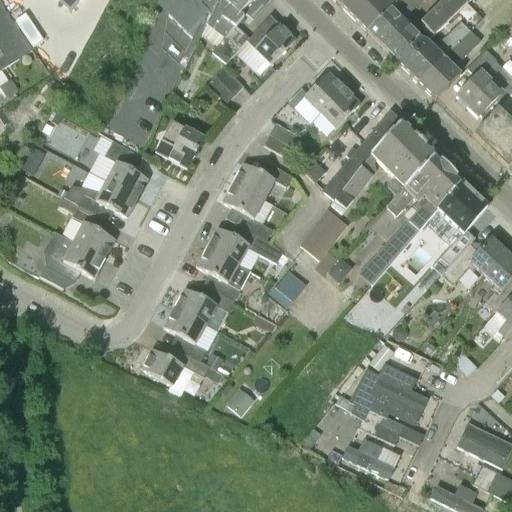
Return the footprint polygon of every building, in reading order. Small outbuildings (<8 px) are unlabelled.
[(36,0),(58,20),(76,0),(36,0)] [(151,0),(193,40),(201,25),(205,28),(206,26),(208,27),(219,4),(219,0),(151,0)] [(246,16),(252,21),(270,2),(267,0),(219,0),(219,4),(208,27),(224,39),(212,55),(227,66),(249,40),(236,28),(246,16)] [(330,0),(339,8),(346,0),(330,0)] [(346,0),(339,8),(366,36),(402,0),(346,0)] [(425,0),(402,0),(366,36),(396,65),(420,42),(402,23),(418,7),(425,0)] [(469,3),(472,0),(444,0),(420,23),(433,38),(469,3)] [(0,73),(33,52),(0,3),(0,73)] [(431,53),(420,42),(396,65),(417,86),(470,34),(461,24),(431,53)] [(253,52),(256,55),(270,69),(294,43),(278,27),(253,52)] [(470,34),(417,86),(434,103),(460,77),(453,69),(480,44),(470,34)] [(485,52),(467,72),(475,79),(455,100),(477,121),(502,95),(484,76),(497,64),(485,52)] [(214,79),(234,99),(243,90),(222,69),(214,79)] [(303,101),(319,117),(344,92),(327,76),(306,98),(303,101)] [(214,79),(206,88),(225,108),(234,99),(214,79)] [(11,81),(0,88),(0,90),(7,100),(19,92),(11,81)] [(38,95),(47,104),(57,93),(48,84),(38,95)] [(293,111),(303,101),(306,98),(301,92),(288,106),(293,111)] [(344,92),(319,117),(335,132),(359,107),(344,92)] [(190,107),(174,96),(165,108),(184,114),(190,107)] [(511,165),(511,126),(509,124),(511,121),(511,97),(471,140),(505,173),(511,165)] [(0,130),(4,127),(10,123),(2,111),(0,111),(0,130)] [(58,127),(63,118),(55,114),(51,123),(58,127)] [(322,194),(334,204),(368,158),(378,147),(400,126),(389,115),(357,154),(352,150),(345,158),(350,162),(322,194)] [(171,124),(154,155),(186,172),(203,141),(171,124)] [(268,138),(293,151),(299,139),(275,126),(268,138)] [(434,159),(400,126),(378,147),(368,158),(334,204),(330,208),(341,217),(376,174),(374,166),(375,164),(402,191),(403,193),(434,159)] [(52,130),(46,127),(42,134),(47,137),(52,130)] [(263,148),(287,161),(293,151),(268,138),(263,148)] [(105,184),(137,201),(147,182),(128,172),(136,157),(112,144),(104,159),(115,165),(105,184)] [(461,186),(434,159),(403,193),(402,191),(386,209),(396,219),(413,201),(416,204),(412,208),(417,213),(407,223),(409,224),(370,264),(380,275),(413,239),(434,213),(436,214),(461,186)] [(36,172),(24,166),(20,173),(33,179),(36,172)] [(286,189),(292,179),(267,166),(261,177),(242,167),(232,186),(264,204),(275,183),(286,189)] [(77,208),(101,221),(107,211),(126,221),(137,201),(105,184),(99,194),(71,188),(64,201),(77,208)] [(254,222),(264,204),(232,186),(221,206),(247,220),(242,230),(266,244),(272,232),(254,222)] [(486,209),(461,186),(436,214),(442,219),(461,238),(473,225),(486,210),(486,209)] [(58,208),(72,216),(76,208),(63,200),(58,208)] [(101,221),(77,208),(71,219),(82,225),(71,245),(104,262),(114,243),(95,232),(101,221)] [(319,221),(341,237),(347,228),(326,212),(319,221)] [(333,246),(341,237),(319,221),(312,230),(333,246)] [(283,253),(266,244),(242,230),(236,242),(217,231),(206,251),(238,268),(247,252),(275,268),(283,253)] [(326,256),(333,246),(312,230),(305,240),(326,256)] [(74,272),(93,282),(104,262),(71,245),(53,235),(43,254),(50,258),(39,279),(63,292),(74,272)] [(319,264),(326,256),(305,240),(298,248),(319,264)] [(475,271),(484,280),(506,256),(490,241),(474,257),(466,250),(441,278),(452,288),(468,271),(472,274),(475,271)] [(228,287),(238,268),(206,251),(196,270),(215,281),(209,291),(233,304),(240,293),(228,287)] [(495,314),(511,296),(511,291),(507,287),(511,281),(511,260),(506,256),(484,280),(494,288),(492,291),(495,293),(485,304),(495,314)] [(346,278),(335,268),(329,276),(340,286),(346,278)] [(286,311),(296,298),(279,285),(268,298),(286,311)] [(233,304),(209,291),(203,302),(184,292),(174,310),(206,328),(216,309),(228,315),(233,304)] [(495,337),(497,334),(504,340),(511,331),(511,296),(495,314),(496,315),(485,327),(495,337)] [(196,347),(206,328),(174,310),(163,331),(182,341),(176,352),(201,364),(207,353),(196,347)] [(400,343),(405,341),(406,335),(403,330),(398,329),(393,332),(392,337),(394,342),(400,343)] [(429,347),(423,353),(429,358),(435,351),(429,347)] [(392,355),(384,348),(369,366),(377,373),(382,367),(392,355)] [(151,352),(140,373),(173,390),(184,369),(204,380),(209,369),(201,364),(176,352),(170,363),(151,352)] [(222,362),(211,356),(205,366),(217,372),(222,362)] [(390,421),(412,431),(424,406),(411,400),(418,385),(381,369),(375,380),(360,373),(347,401),(390,421)] [(205,379),(217,386),(222,378),(210,371),(205,379)] [(234,390),(229,386),(222,395),(227,399),(234,390)] [(225,407),(241,420),(254,404),(239,391),(225,407)] [(497,391),(490,399),(498,406),(505,399),(497,391)] [(361,421),(379,430),(384,420),(366,412),(361,421)] [(386,421),(384,420),(379,430),(398,439),(402,428),(388,422),(386,421)] [(379,430),(361,421),(357,431),(374,439),(379,430)] [(453,450),(502,474),(511,453),(511,449),(464,426),(453,450)] [(379,430),(374,439),(393,448),(398,439),(379,430)] [(355,455),(344,450),(337,466),(388,490),(401,462),(361,443),(355,455)] [(476,478),(493,487),(498,477),(481,468),(476,478)] [(493,487),(476,478),(471,488),(488,496),(493,487)] [(474,511),(434,490),(426,503),(443,511),(474,511)]
